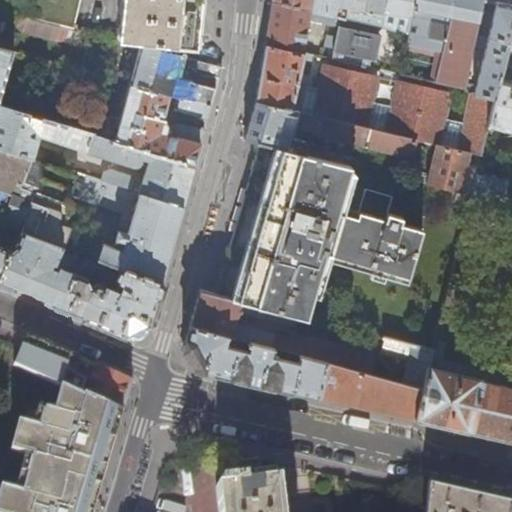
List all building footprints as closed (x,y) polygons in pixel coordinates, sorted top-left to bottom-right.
[(0,0),(0,10),(27,18),(58,26),(71,29),(77,0),(0,0)] [(120,0),(117,41),(138,46),(177,56),(178,47),(194,48),(198,1),(198,0),(120,0)] [(271,0),(271,2),(347,19),(349,10),(350,0),(271,0)] [(384,14),(387,0),(350,0),(349,10),(358,12),(359,12),(383,18),(384,14)] [(410,19),(413,0),(387,0),(384,14),(410,19)] [(465,83),(483,1),(479,0),(413,0),(410,19),(407,33),(404,46),(433,52),(428,82),(462,90),(464,90),(465,83)] [(265,38),(264,45),(301,53),(307,21),(337,28),(335,37),(330,36),(327,48),(332,49),(330,60),(368,68),(378,26),(347,19),(271,2),(265,38)] [(494,97),(511,21),(511,6),(495,3),(496,5),(475,85),(465,83),(464,90),(494,97)] [(54,41),(58,26),(27,18),(23,31),(54,41)] [(511,21),(494,97),(486,128),(511,134),(511,82),(500,79),(506,51),(511,52),(511,21)] [(444,118),(449,93),(393,81),(387,105),(369,101),(374,77),(320,65),(314,89),(295,85),(301,61),(307,62),(309,55),(301,53),(264,45),(259,73),(254,101),(414,140),(433,145),(467,153),(479,156),(486,128),(494,97),(464,90),(462,90),(461,96),(468,98),(463,122),(444,118)] [(179,56),(177,56),(138,46),(129,82),(210,103),(214,88),(194,83),(191,86),(172,81),(179,56)] [(0,96),(13,52),(0,48),(0,96)] [(215,77),(217,79),(220,67),(198,61),(194,60),(191,71),(215,77)] [(206,117),(210,103),(129,82),(114,142),(192,166),(202,129),(181,124),(172,128),(160,125),(167,99),(179,102),(177,110),(206,117)] [(414,140),(254,101),(245,135),(243,139),(258,142),(285,149),(291,130),(296,131),(297,127),(307,132),(410,157),(414,140)] [(186,186),(192,166),(114,142),(92,134),(92,132),(0,105),(0,149),(31,159),(38,137),(132,166),(135,166),(138,165),(139,163),(140,162),(141,159),(147,160),(139,186),(133,185),(134,182),(131,176),(110,170),(103,172),(101,181),(138,192),(181,205),(186,186)] [(406,283),(421,230),(398,224),(400,218),(376,212),(375,218),(356,213),(354,218),(335,213),(349,165),(285,150),(285,149),(258,142),(256,150),(247,181),(214,294),(241,301),(298,316),(305,318),(323,255),(342,260),(340,266),(406,283)] [(458,192),(467,153),(433,145),(424,184),(458,192)] [(130,219),(138,192),(101,181),(31,159),(0,149),(0,223),(3,224),(17,181),(26,185),(60,196),(66,176),(73,178),(66,198),(130,219)] [(500,210),(508,180),(475,174),(467,204),(500,210)] [(138,192),(130,219),(126,234),(121,233),(120,238),(124,240),(118,267),(159,283),(160,281),(172,238),(181,205),(138,192)] [(37,237),(62,247),(80,253),(89,257),(99,260),(108,235),(68,222),(67,224),(45,216),(37,237)] [(55,264),(62,247),(37,237),(19,230),(14,243),(8,247),(0,268),(0,283),(44,302),(66,311),(73,292),(65,288),(72,271),(75,265),(69,262),(66,268),(55,264)] [(0,244),(0,268),(8,247),(0,244)] [(147,325),(159,283),(118,267),(114,277),(113,280),(113,283),(114,285),(116,286),(115,290),(104,285),(96,281),(100,272),(89,268),(88,270),(83,268),(80,275),(72,271),(65,288),(73,292),(66,311),(89,321),(125,336),(136,330),(147,325)] [(232,327),(236,312),(295,327),(298,316),(241,301),(214,294),(198,290),(192,311),(188,325),(323,362),(371,376),(375,361),(360,357),(355,350),(312,338),(308,338),(303,340),(288,336),(287,338),(243,326),(232,327)] [(323,362),(188,325),(182,346),(195,368),(252,381),(317,396),(323,362)] [(131,381),(95,364),(95,365),(76,358),(71,356),(54,349),(25,337),(20,348),(12,363),(60,385),(82,395),(83,393),(122,412),(127,396),(131,382),(131,381)] [(427,367),(431,350),(383,338),(380,353),(407,360),(401,384),(421,389),(427,367)] [(421,389),(401,384),(371,376),(323,362),(317,396),(344,402),(414,418),(421,389)] [(511,387),(478,380),(477,378),(427,367),(421,389),(414,418),(441,424),(466,430),(466,429),(511,439),(511,387)] [(92,511),(97,496),(122,412),(83,393),(82,395),(60,385),(53,412),(43,409),(38,428),(17,422),(9,450),(30,456),(20,493),(0,487),(0,511),(92,511)] [(280,511),(277,481),(261,482),(260,474),(259,467),(258,460),(229,463),(232,486),(214,488),(217,511),(280,511)] [(473,493),(428,483),(427,498),(425,511),(509,511),(511,502),(473,493)]
